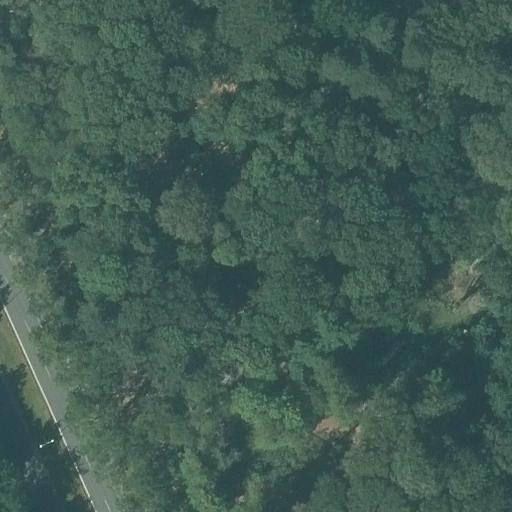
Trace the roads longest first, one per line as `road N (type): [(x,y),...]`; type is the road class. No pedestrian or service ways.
road 1 (unknown): [(456,75),(348,101),(149,14),(140,0)]
road 2 (primary): [(109,511),(0,266)]
road 3 (track): [(456,75),(360,91),(337,83),(292,0)]
